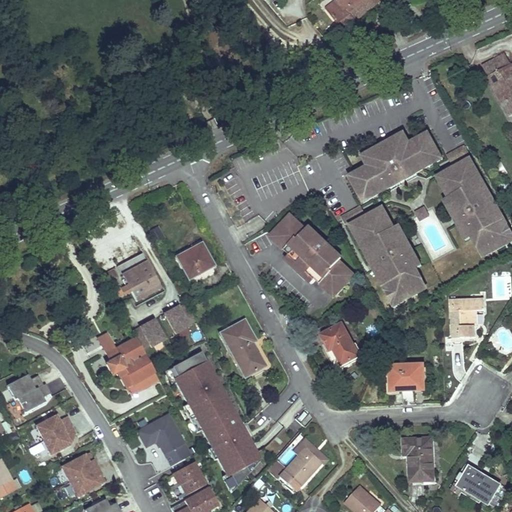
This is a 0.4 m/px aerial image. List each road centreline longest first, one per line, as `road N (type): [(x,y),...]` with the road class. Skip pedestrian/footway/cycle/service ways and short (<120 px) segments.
road 1 (residential): [(185,156),(327,420),(459,412),(485,394)]
road 2 (primary): [(511,9),(185,156)]
road 3 (residential): [(0,332),(37,342),(65,367),(117,438),(149,511)]
road 4 (primary): [(185,156),(0,240)]
